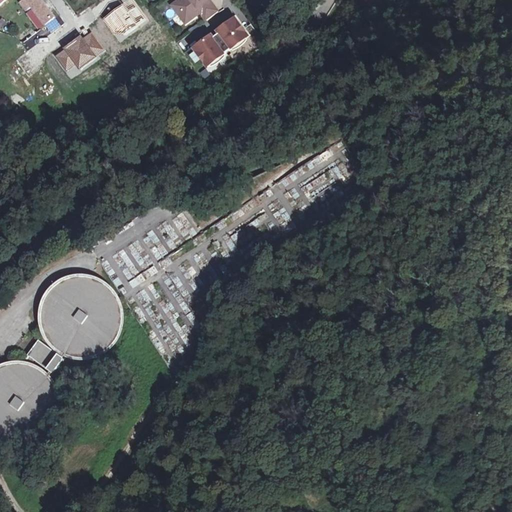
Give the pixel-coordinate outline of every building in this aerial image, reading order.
[(56,18),(52,13),(42,0),(26,0),(22,3),(27,10),(32,7),(45,24),(46,25),(56,18)] [(207,22),(219,13),(210,0),(209,0),(181,0),(178,3),(183,11),(179,14),(187,24),(201,14),(207,22)] [(173,6),(179,14),(183,11),(178,3),(173,6)] [(225,44),(231,52),(250,37),(237,20),(220,33),(227,43),(225,44)] [(220,33),(214,37),(221,47),(223,46),(228,53),(231,52),(225,44),(227,43),(220,33)] [(209,68),(228,53),(223,46),(221,47),(214,37),(196,50),(209,68)] [(348,214),(344,209),(339,212),(343,218),(348,214)] [(86,278),(80,278),(73,279),(67,281),(62,284),(56,288),(52,293),(48,298),(45,304),(43,310),(42,317),(43,323),(44,330),(46,336),(49,342),(53,347),(58,351),(63,355),(69,358),(75,360),(82,361),(88,361),(95,359),(101,357),(106,354),(112,350),(116,346),(120,340),(123,334),(125,328),(125,322),(125,315),(124,309),(122,303),(119,297),(115,292),(110,287),(105,283),(99,281),(93,279),(86,278)] [(36,360),(54,374),(64,361),(39,343),(26,360),(33,364),(36,360)] [(0,444),(2,445),(8,448),(15,449),(21,449),(28,448),(35,446),(41,443),(46,440),(51,435),(55,430),(58,424),(61,417),(62,411),(62,404),(61,398),(59,391),(56,385),(53,380),(48,375),(43,371),(37,367),(31,365),(24,364),(17,364),(11,365),(4,366),(0,368),(0,444)]
